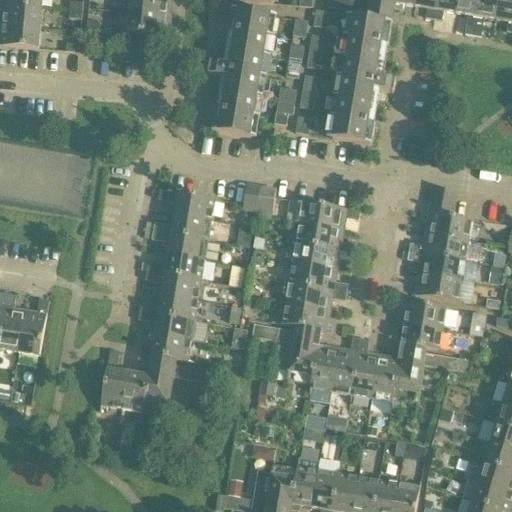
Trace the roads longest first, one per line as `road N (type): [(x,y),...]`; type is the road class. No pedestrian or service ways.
road 1 (residential): [(389,182),(164,152)]
road 2 (residential): [(164,152),(139,93),(0,79)]
road 3 (residential): [(120,306),(138,186),(164,152)]
road 4 (residential): [(364,341),(389,182)]
road 5 (residential): [(511,198),(461,183),(389,182)]
